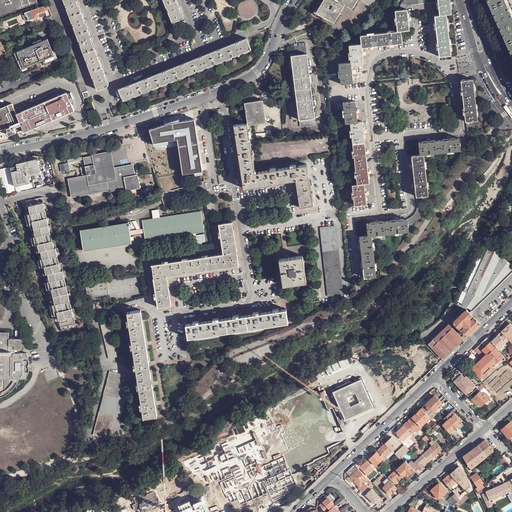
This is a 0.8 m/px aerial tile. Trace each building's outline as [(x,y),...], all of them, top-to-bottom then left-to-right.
[(0,0),(0,14),(19,8),(18,7),(36,0),(0,0)] [(36,0),(18,7),(19,8),(37,1),(36,0)] [(52,15),(54,21),(67,54),(71,66),(79,87),(81,93),(83,92),(88,90),(53,0),(46,0),(47,4),(52,15)] [(64,0),(98,90),(108,85),(76,0),(64,0)] [(163,0),(173,23),(184,18),(176,0),(163,0)] [(332,20),(336,22),(347,3),(341,0),(324,0),(321,6),(320,8),(318,11),(332,20)] [(403,0),(401,3),(400,6),(400,9),(408,8),(408,6),(409,4),(411,4),(423,2),(422,0),(403,0)] [(450,0),(437,0),(439,14),(434,14),(437,35),(449,34),(448,25),(448,22),(447,13),(452,13),(451,4),(450,1),(450,0)] [(489,0),(492,6),(501,25),(502,24),(491,0),(489,0)] [(511,13),(505,0),(491,0),(502,24),(511,46),(511,13)] [(251,4),(248,3),(246,3),(244,4),(242,5),(240,8),(240,11),(240,13),(242,15),(243,16),(245,18),(248,18),(251,17),(253,16),(254,13),(255,11),(254,8),(253,6),(251,4)] [(337,23),(348,4),(347,3),(336,22),(337,23)] [(45,10),(48,17),(52,15),(47,4),(30,10),(26,11),(25,12),(28,20),(33,18),(39,16),(38,12),(45,10)] [(332,22),(332,20),(318,11),(320,8),(318,7),(315,12),(332,22)] [(388,31),(381,32),(382,44),(391,43),(394,43),(403,42),(401,29),(410,29),(409,20),(409,17),(408,8),(400,9),(395,9),(396,16),(397,23),(398,30),(394,30),(388,31)] [(508,42),(511,49),(511,46),(502,24),(501,25),(508,42)] [(382,44),(381,32),(374,32),(368,33),(361,34),(362,42),(349,44),(350,51),(351,58),(351,61),(339,62),(340,76),(341,83),(354,82),(352,64),(364,63),(363,54),(363,51),(362,46),(370,45),(374,45),(382,44)] [(449,34),(437,35),(439,56),(452,54),(451,45),(450,42),(449,34)] [(33,43),(17,51),(24,67),(42,60),(54,54),(52,49),(47,38),(42,40),(33,43)] [(251,49),(246,38),(119,89),(123,100),(251,49)] [(313,39),(311,39),(311,42),(300,43),(300,48),(306,47),(307,53),(315,117),(302,118),(299,119),(298,111),(295,89),(290,89),(288,89),(292,124),(292,125),(293,127),(294,127),(321,124),(322,123),(323,122),(323,121),(313,39)] [(311,39),(303,39),(300,41),(294,43),(295,54),(307,53),(306,47),(300,48),(300,43),(311,42),(311,39)] [(0,53),(8,50),(5,43),(1,45),(0,45),(0,53)] [(54,54),(42,60),(44,62),(57,57),(53,48),(52,49),(54,54)] [(24,67),(17,51),(14,52),(21,69),(24,67)] [(292,62),(295,89),(298,111),(299,119),(302,118),(315,117),(307,53),(295,54),(291,55),(292,62)] [(341,83),(340,76),(337,76),(336,72),(328,73),(329,84),(341,83)] [(465,120),(466,120),(474,119),(477,119),(477,111),(476,107),(475,99),(474,91),(474,87),(473,78),(461,79),(462,88),(462,95),(463,100),(464,108),(464,114),(465,120)] [(81,93),(79,87),(77,87),(84,106),(86,105),(81,93)] [(75,110),(67,91),(16,112),(12,102),(0,106),(0,128),(20,120),(24,131),(75,110)] [(248,121),(248,124),(253,123),(266,121),(263,99),(245,101),(248,121)] [(352,136),(353,142),(364,140),(364,133),(363,129),(362,121),(357,121),(356,113),(356,109),(355,100),(329,103),(330,110),(342,109),(344,109),(344,116),(345,123),(347,122),(351,122),(351,128),(352,136)] [(166,120),(147,126),(153,144),(178,140),(184,175),(206,172),(196,118),(166,120)] [(475,131),(474,119),(466,120),(467,131),(475,131)] [(249,129),(248,124),(248,121),(235,124),(234,124),(243,187),(295,179),(299,206),(313,204),(312,197),(314,197),(313,191),(311,191),(309,176),(308,177),(306,164),(296,165),(296,164),(290,165),(290,166),(276,168),(276,167),(270,167),(270,169),(257,171),(256,169),(255,169),(253,155),(254,155),(253,148),(252,149),(250,135),(251,134),(250,129),(249,129)] [(468,137),(468,136),(468,137),(459,138),(460,145),(469,144),(468,137)] [(433,152),(437,152),(440,152),(461,150),(460,145),(459,138),(459,137),(451,138),(447,139),(439,139),(431,140),(427,141),(418,142),(420,154),(424,154),(426,153),(430,153),(433,152)] [(364,140),(353,142),(353,149),(354,156),(356,169),(356,176),(356,177),(357,184),(354,184),(352,184),(353,191),(353,197),(354,204),(366,203),(364,183),(369,182),(368,174),(368,170),(366,154),(365,150),(364,140)] [(73,196),(118,188),(115,170),(111,152),(85,157),(87,166),(81,167),(83,176),(70,179),(73,196)] [(423,195),(428,195),(427,187),(427,180),(426,174),(425,167),(424,160),(424,159),(424,154),(420,154),(411,155),(412,163),(413,167),(415,184),(415,187),(416,196),(423,195)] [(42,173),(39,159),(17,163),(18,170),(12,171),(15,187),(30,183),(29,177),(42,173)] [(176,161),(153,168),(159,189),(182,182),(176,161)] [(115,170),(118,188),(126,186),(127,190),(141,188),(138,174),(134,175),(132,167),(115,170)] [(423,195),(416,196),(417,204),(417,208),(415,212),(413,215),(411,217),(407,218),(408,225),(416,222),(423,212),(424,207),(423,195)] [(77,328),(63,270),(61,271),(56,248),(54,248),(44,203),(47,202),(46,200),(45,198),(43,197),(25,201),(28,214),(31,225),(33,237),(35,245),(37,252),(38,252),(40,259),(42,267),(44,275),(46,274),(47,282),(49,290),(53,305),(55,316),(57,320),(59,320),(62,331),(77,328)] [(505,210),(500,216),(504,220),(506,217),(509,220),(511,216),(511,214),(510,212),(511,211),(505,207),(504,209),(505,210)] [(142,220),(144,228),(144,231),(146,239),(205,230),(202,211),(142,220)] [(408,225),(407,218),(399,219),(395,220),(387,221),(378,222),(376,222),(366,223),(368,235),(372,235),(374,234),(383,233),(384,233),(395,232),(402,231),(409,230),(408,225)] [(172,305),(167,276),(239,265),(233,221),(219,223),(220,230),(218,230),(220,237),(221,236),(223,250),(222,251),(222,254),(209,256),(209,254),(202,255),(202,257),(188,259),(188,257),(182,258),(182,259),(168,262),(168,260),(162,261),(162,263),(151,264),(156,292),(155,292),(156,298),(157,298),(159,307),(172,305)] [(130,234),(130,230),(129,225),(131,224),(130,223),(129,223),(128,222),(80,230),(83,249),(132,241),(130,234)] [(343,294),(335,225),(320,227),(329,296),(343,294)] [(193,235),(194,245),(206,244),(205,234),(193,235)] [(368,235),(359,236),(360,244),(361,248),(362,257),(363,265),(363,268),(364,277),(376,276),(375,269),(374,262),(374,255),(373,248),(372,241),(372,240),(372,235),(368,235)] [(461,304),(467,307),(507,269),(510,272),(511,270),(511,257),(502,250),(486,243),(485,245),(483,244),(471,270),(472,270),(457,301),(461,304)] [(307,282),(303,255),(279,259),(283,285),(307,282)] [(66,269),(63,270),(77,328),(80,327),(66,269)] [(507,269),(467,307),(472,309),(510,272),(507,269)] [(110,293),(108,281),(86,285),(88,297),(110,293)] [(158,415),(142,309),(128,311),(129,319),(127,319),(128,326),(130,325),(132,342),(131,343),(132,349),(134,348),(136,363),(134,363),(135,369),(137,369),(139,383),(137,383),(138,389),(140,389),(142,403),(140,403),(141,409),(143,409),(144,418),(158,415)] [(289,322),(288,318),(287,309),(270,311),(252,313),(231,317),(186,323),(189,338),(289,322)] [(458,316),(452,321),(458,327),(461,325),(463,327),(460,329),(466,336),(472,329),(479,323),(473,317),(471,319),(469,317),(471,315),(465,309),(460,314),(458,316)] [(449,318),(452,321),(458,316),(456,314),(455,313),(454,313),(449,318)] [(109,319),(101,321),(110,358),(118,355),(109,319)] [(508,339),(511,342),(511,341),(511,335),(511,334),(511,325),(510,323),(501,331),(508,339)] [(427,343),(442,358),(445,355),(453,348),(458,343),(462,339),(448,324),(427,343)] [(9,338),(9,331),(0,330),(0,397),(2,397),(7,395),(11,391),(15,388),(18,383),(20,378),(27,378),(30,367),(29,367),(29,364),(30,364),(28,352),(19,352),(19,348),(21,348),(24,337),(9,338)] [(506,341),(508,339),(501,331),(491,341),(499,348),(501,346),(506,341)] [(505,359),(503,356),(498,351),(499,349),(499,348),(491,341),(487,337),(475,349),(483,358),(472,368),(480,378),(487,371),(489,374),(492,371),(495,369),(498,366),(503,362),(505,359)] [(410,390),(423,377),(406,361),(394,374),(410,390)] [(452,379),(469,396),(475,391),(478,388),(466,376),(465,378),(458,370),(454,374),(456,375),(452,379)] [(107,438),(125,375),(111,371),(93,434),(107,438)] [(498,377),(495,380),(492,383),(498,390),(504,385),(503,385),(508,381),(506,378),(505,377),(506,376),(504,372),(498,377)] [(351,380),(330,390),(334,400),(336,400),(339,407),(338,407),(343,421),(349,419),(348,417),(349,417),(350,418),(375,407),(367,391),(366,391),(365,389),(366,388),(361,376),(353,379),(354,381),(352,383),(351,380)] [(486,393),(488,391),(483,386),(481,385),(479,386),(478,388),(475,391),(478,394),(472,399),(476,403),(477,404),(478,402),(481,406),(481,405),(490,397),(486,393)] [(417,404),(421,408),(428,416),(433,410),(435,409),(436,409),(438,411),(442,407),(439,405),(442,402),(441,402),(434,395),(432,397),(431,396),(433,394),(430,392),(417,404)] [(421,408),(412,417),(419,425),(420,426),(426,421),(429,417),(428,416),(421,408)] [(443,424),(450,432),(451,432),(455,428),(457,426),(462,422),(452,411),(444,418),(447,421),(443,424)] [(188,471),(284,434),(277,415),(181,451),(188,471)] [(412,417),(403,426),(410,433),(414,429),(417,427),(419,425),(412,417)] [(503,431),(507,435),(511,440),(511,422),(502,430),(503,431)] [(410,433),(403,426),(396,432),(403,440),(409,434),(410,435),(411,436),(412,437),(413,436),(410,433)] [(427,433),(422,438),(425,441),(431,436),(427,433)] [(392,437),(385,443),(392,450),(394,452),(394,453),(395,451),(395,450),(394,449),(396,447),(399,444),(392,437)] [(416,439),(407,448),(409,450),(414,446),(417,443),(418,441),(416,439)] [(478,445),(463,456),(470,468),(494,450),(485,439),(478,445)] [(430,447),(430,448),(436,455),(443,449),(434,440),(430,443),(432,445),(430,447)] [(385,443),(376,451),(383,458),(383,459),(392,450),(385,443)] [(417,443),(414,446),(421,453),(423,455),(429,461),(435,456),(429,449),(424,454),(422,452),(424,450),(417,443)] [(395,454),(400,458),(400,459),(402,457),(409,450),(407,448),(404,445),(395,454)] [(392,450),(383,459),(385,460),(385,461),(394,452),(392,450)] [(383,458),(376,451),(374,454),(371,456),(369,458),(376,465),(383,458)] [(409,464),(415,471),(419,468),(420,469),(429,461),(423,455),(421,456),(414,463),(412,462),(409,464)] [(383,459),(383,458),(376,465),(377,467),(382,462),(385,460),(383,459)] [(374,467),(367,460),(360,467),(367,475),(374,467)] [(386,467),(388,469),(391,467),(389,465),(385,461),(385,460),(382,462),(387,467),(386,467)] [(405,461),(396,469),(403,476),(406,473),(408,476),(415,471),(409,464),(405,461)] [(346,472),(350,477),(358,469),(354,465),(346,472)] [(393,465),(391,467),(388,469),(392,473),(388,476),(395,483),(403,476),(396,469),(393,465)] [(459,466),(451,473),(457,481),(461,486),(464,489),(469,484),(465,474),(464,473),(465,472),(459,466)] [(360,488),(363,491),(369,486),(365,482),(366,480),(370,484),(372,483),(358,469),(350,477),(353,480),(361,488),(360,488)] [(348,482),(349,484),(353,480),(350,477),(346,472),(345,474),(345,478),(349,481),(348,482)] [(303,473),(242,495),(247,509),(296,491),(294,484),(305,480),(303,473)] [(451,473),(443,480),(450,488),(457,481),(451,473)] [(476,473),(470,477),(477,487),(482,484),(483,483),(476,473)] [(397,488),(390,480),(386,485),(383,487),(390,494),(393,492),(395,490),(397,488)] [(511,491),(508,482),(486,493),(486,494),(482,496),(489,509),(494,506),(493,503),(491,503),(490,501),(508,492),(510,495),(508,496),(509,499),(511,502),(511,491)] [(431,490),(439,498),(447,492),(439,483),(431,490)] [(176,511),(200,511),(189,485),(168,493),(172,504),(165,506),(163,499),(138,509),(138,511),(169,511),(176,510),(176,511)] [(372,489),(366,494),(374,503),(375,502),(378,505),(383,500),(372,489)] [(326,511),(329,510),(328,509),(334,503),(331,501),(335,498),(331,494),(319,505),(325,511),(326,511)] [(455,494),(446,502),(448,503),(453,506),(459,500),(460,500),(458,498),(455,494)] [(460,500),(459,500),(462,503),(468,498),(466,495),(460,500)]
